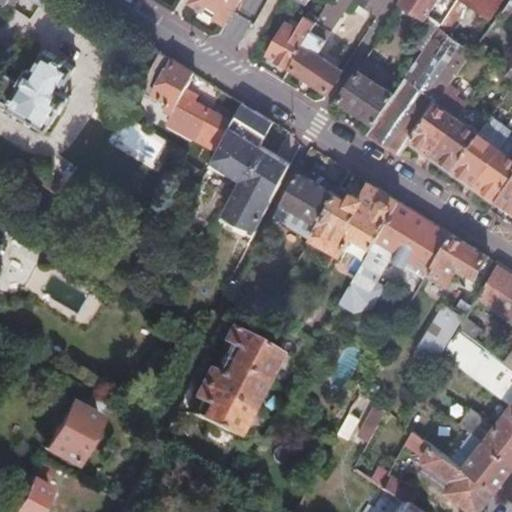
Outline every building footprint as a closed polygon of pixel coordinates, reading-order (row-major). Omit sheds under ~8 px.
[(194,0),(226,20),(238,0),(194,0)] [(349,0),(326,0),(319,15),(316,20),(311,30),(325,39),(349,0)] [(357,0),(378,13),(386,0),(357,0)] [(402,0),(427,15),(431,8),(436,0),(402,0)] [(445,0),(437,12),(444,17),(456,0),(445,0)] [(503,9),(508,0),(460,0),(492,23),(503,9)] [(511,0),(508,0),(503,9),(511,15),(511,0)] [(440,23),(444,17),(437,12),(431,8),(427,15),(428,16),(440,23)] [(270,52),(291,66),(311,30),(316,20),(306,15),(300,26),(288,19),(270,52)] [(411,41),(423,49),(439,25),(440,23),(428,16),(411,41)] [(410,137),(437,99),(443,91),(473,49),(439,25),(423,49),(393,92),(374,122),(366,132),(399,153),(410,137)] [(317,51),(325,39),(311,30),(291,66),(331,90),(344,68),(317,51)] [(76,66),(47,48),(32,72),(28,70),(21,82),(2,71),(0,74),(0,98),(48,128),(61,106),(65,108),(73,95),(62,89),(76,66)] [(215,153),(230,124),(208,111),(210,108),(184,92),(193,72),(163,53),(154,71),(161,77),(153,93),(169,101),(160,118),(215,153)] [(374,122),(393,92),(382,85),(390,73),(369,60),(364,67),(360,65),(339,99),(374,122)] [(410,137),(432,153),(459,115),(437,99),(410,137)] [(254,230),(289,165),(259,145),(274,123),(242,102),(230,124),(215,153),(213,158),(247,180),(228,208),(240,216),(238,220),(254,230)] [(432,153),(454,169),(480,131),(459,115),(432,153)] [(454,169),(474,183),(501,146),(480,131),(454,169)] [(474,183),(495,198),(511,173),(511,153),(501,146),(474,183)] [(289,203),(319,221),(336,192),(299,170),(284,197),(280,205),(286,208),(289,203)] [(511,208),(511,173),(495,198),(511,208)] [(373,244),(376,238),(398,201),(368,182),(364,190),(365,191),(351,220),(355,224),(351,237),(353,238),(356,234),(373,244)] [(344,247),(351,237),(355,224),(351,220),(365,191),(364,190),(356,185),(348,199),(336,192),(319,221),(312,235),(337,249),(344,247)] [(395,249),(430,269),(450,233),(398,201),(376,238),(395,249)] [(476,275),(488,255),(450,233),(430,269),(449,281),(458,264),(476,275)] [(353,238),(370,249),(373,244),(356,234),(353,238)] [(370,249),(338,305),(353,312),(371,309),(383,288),(376,284),(395,249),(376,238),(373,244),(370,249)] [(511,319),(511,270),(498,262),(479,295),(511,319)] [(417,356),(435,367),(444,352),(461,325),(466,315),(469,311),(461,307),(454,320),(442,313),(417,356)] [(483,328),(466,315),(461,325),(476,336),(483,328)] [(505,372),(511,363),(506,359),(476,336),(461,325),(444,352),(454,360),(492,389),(505,372)] [(218,355),(264,381),(279,352),(253,338),(229,326),(222,339),(225,341),(218,355)] [(420,392),(431,399),(454,360),(444,352),(435,367),(420,392)] [(250,408),(264,381),(218,355),(210,369),(207,368),(200,382),(250,408)] [(361,392),(372,399),(388,369),(378,363),(361,392)] [(492,389),(511,403),(511,402),(511,377),(505,372),(492,389)] [(235,436),(250,408),(200,382),(192,397),(195,398),(188,412),(235,436)] [(102,412),(106,404),(78,386),(73,396),(102,412)] [(387,410),(372,399),(361,392),(355,404),(380,422),(387,410)] [(414,428),(431,399),(420,392),(403,421),(414,428)] [(69,402),(44,449),(73,465),(98,418),(69,402)] [(484,438),(511,458),(511,403),(495,424),(484,438)] [(471,429),(484,438),(495,424),(472,406),(460,421),(471,429)] [(478,511),(480,511),(499,487),(465,464),(452,455),(414,428),(406,442),(423,455),(426,459),(420,467),(447,488),(478,511)] [(465,464),(484,438),(471,429),(452,455),(465,464)] [(354,468),(381,486),(390,471),(400,454),(372,438),(354,468)] [(499,487),(511,470),(511,458),(484,438),(465,464),(499,487)] [(382,487),(409,504),(417,490),(390,471),(381,486),(382,487)] [(10,511),(36,511),(49,489),(29,478),(10,511)] [(421,511),(409,504),(382,487),(366,511),(421,511)]
